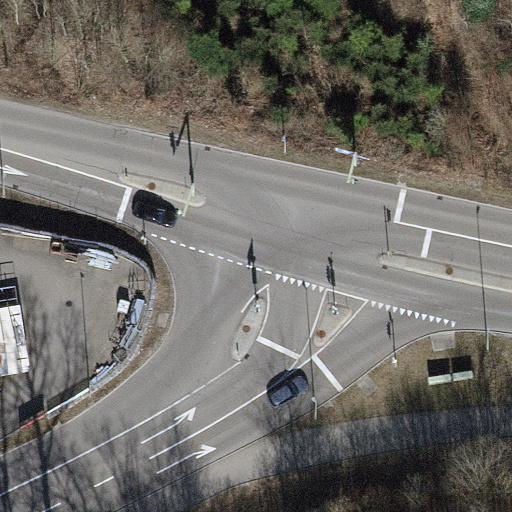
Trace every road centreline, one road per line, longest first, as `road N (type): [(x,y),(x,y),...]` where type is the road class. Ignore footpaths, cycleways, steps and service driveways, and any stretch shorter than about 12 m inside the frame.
road 1 (tertiary): [(117,458),(202,447),(276,409),(389,323),(511,282)]
road 2 (tertiary): [(117,458),(252,335),(291,221)]
road 3 (secondary): [(291,221),(0,146)]
road 4 (secondary): [(511,269),(291,221)]
